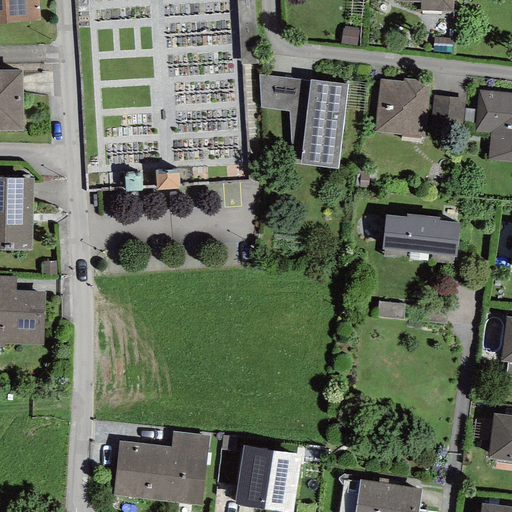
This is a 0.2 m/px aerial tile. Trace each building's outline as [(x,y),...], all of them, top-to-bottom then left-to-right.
[(0,0),(0,23),(39,21),(38,0),(0,0)] [(394,0),(395,2),(419,3),(419,11),(453,12),(452,0),(394,0)] [(357,46),(359,29),(344,26),(344,29),(342,29),(340,44),(357,46)] [(0,131),(23,131),(22,70),(0,70),(0,131)] [(338,170),(348,84),(309,80),(309,81),(259,75),(261,108),(289,111),(290,145),(302,146),(299,165),(338,170)] [(423,136),(428,84),(420,83),(420,80),(403,78),(403,82),(380,79),(374,131),(423,136)] [(490,133),(487,160),(511,162),(511,93),(478,90),(475,132),(490,133)] [(464,99),(433,96),(430,136),(460,139),(464,99)] [(0,177),(0,249),(31,251),(33,178),(0,177)] [(385,215),(381,250),(456,257),(459,223),(438,221),(439,218),(406,214),(406,217),(385,215)] [(0,346),(4,347),(4,343),(43,344),(45,291),(16,290),(16,276),(0,275),(0,346)] [(403,319),(404,304),(378,302),(377,317),(403,319)] [(421,323),(446,323),(446,309),(421,309),(421,323)] [(511,317),(505,317),(500,362),(511,363),(511,317)] [(487,459),(511,461),(511,415),(492,413),(487,459)] [(111,496),(202,506),(210,435),(172,431),(171,446),(118,440),(111,496)] [(283,511),(292,511),(300,455),(243,446),(234,505),(283,511)] [(359,480),(354,511),(418,511),(422,489),(359,480)]
